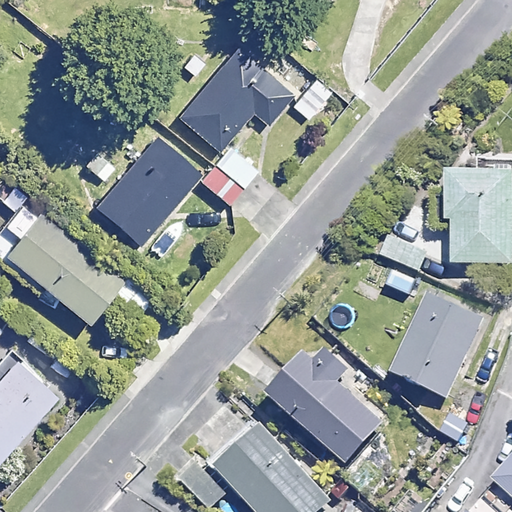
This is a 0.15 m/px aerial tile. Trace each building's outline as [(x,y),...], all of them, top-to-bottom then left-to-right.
[(290,97),(235,50),(180,114),(212,142),(222,130),(230,137),(252,110),(267,123),(290,97)] [(199,174),(155,135),(89,211),(134,250),(199,174)] [(256,172),(227,148),(197,183),(226,207),(256,172)] [(511,263),(511,169),(446,169),(445,220),(453,220),(452,263),(511,263)] [(122,280),(22,205),(0,234),(0,260),(87,326),(122,280)] [(421,229),(396,219),(381,255),(420,271),(427,253),(414,248),(421,229)] [(154,299),(130,277),(117,292),(141,313),(154,299)] [(484,319),(428,293),(390,375),(447,401),(484,319)] [(347,372),(324,351),(313,364),(302,355),(265,397),(344,466),(381,423),(336,384),(347,372)] [(0,455),(53,401),(14,364),(0,378),(0,455)] [(317,511),(328,502),(252,424),(210,464),(255,511),(317,511)] [(511,511),(511,455),(491,479),(463,511),(464,511),(463,511),(511,511)]
